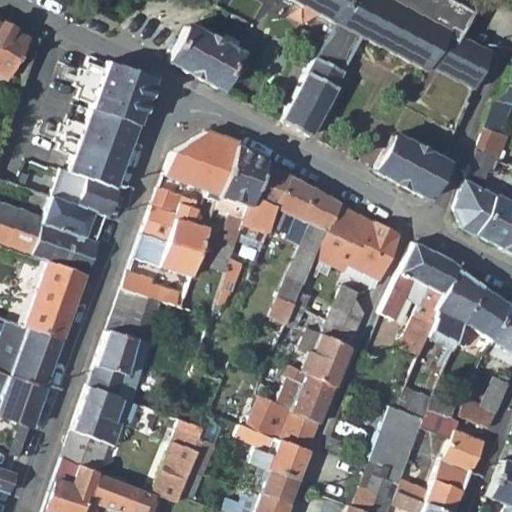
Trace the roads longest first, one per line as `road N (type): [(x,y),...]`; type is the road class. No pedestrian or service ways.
road 1 (residential): [(175,78),(19,511)]
road 2 (residential): [(288,511),(410,206)]
road 3 (residential): [(410,206),(175,78)]
road 4 (residential): [(511,45),(494,66),(429,217)]
road 5 (residential): [(175,78),(23,0)]
road 6 (residential): [(464,511),(511,398)]
